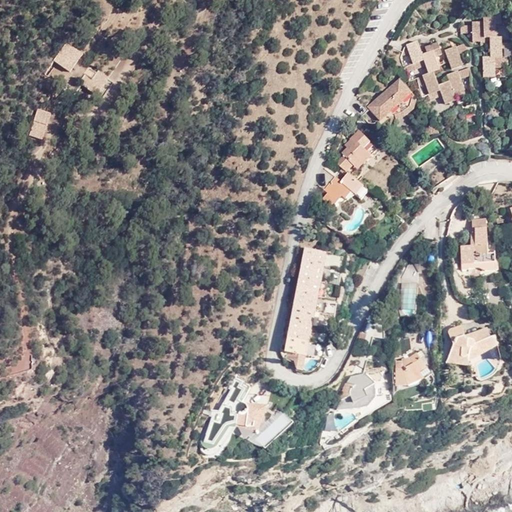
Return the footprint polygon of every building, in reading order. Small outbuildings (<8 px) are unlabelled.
[(500,26),(500,21),(500,12),(486,12),(487,19),(483,19),(483,23),(471,23),(471,26),(460,27),(460,34),(472,33),(472,42),(480,42),(480,46),(490,46),(490,58),(482,58),(483,78),(494,78),(494,66),(501,66),(501,58),(501,49),(501,44),(500,38),(495,38),(495,26),(500,26)] [(83,53),(67,42),(55,59),(71,71),(83,53)] [(406,46),(412,64),(414,70),(425,66),(428,74),(422,77),(424,83),(428,95),(439,91),(441,96),(444,105),(455,101),(453,94),(464,90),(460,79),(469,76),(468,68),(446,76),(449,82),(437,86),(433,73),(439,70),(435,57),(440,55),(436,44),(424,48),(426,55),(422,56),(417,42),(406,46)] [(462,45),(455,48),(457,55),(466,51),(462,45)] [(457,55),(455,48),(444,51),(451,70),(461,66),(457,55)] [(414,70),(412,64),(403,68),(405,73),(414,70)] [(116,81),(93,65),(79,84),(102,101),(116,81)] [(424,83),(422,77),(416,78),(418,86),(424,83)] [(398,80),(392,85),(399,92),(395,95),(401,101),(409,96),(411,94),(398,80)] [(399,92),(392,85),(367,106),(379,121),(389,112),(394,118),(401,116),(404,114),(411,108),(413,100),(409,96),(401,101),(395,95),(399,92)] [(430,100),(441,96),(439,91),(428,95),(430,100)] [(401,116),(394,118),(395,120),(404,117),(413,110),(415,101),(413,100),(411,108),(404,114),(401,116)] [(28,135),(41,139),(47,126),(48,127),(52,115),(45,112),(38,110),(33,121),(28,135)] [(341,154),(344,157),(351,165),(356,170),(376,151),(358,132),(349,140),(352,144),(346,149),(341,154)] [(343,146),(346,149),(352,144),(349,140),(343,146)] [(344,157),(336,164),(344,172),(351,165),(344,157)] [(439,188),(446,182),(434,168),(428,173),(439,188)] [(360,200),(367,191),(347,174),(340,183),(334,178),(323,192),(326,194),(322,200),(331,208),(340,197),(346,189),(350,192),(360,200)] [(344,200),(350,192),(346,189),(340,197),(344,200)] [(485,221),(470,221),(471,234),(473,234),(474,248),(460,249),(461,270),(494,269),(494,255),(487,255),(485,221)] [(305,249),(285,354),(287,354),(304,357),(305,357),(325,253),(305,249)] [(487,331),(478,333),(480,338),(465,342),(464,338),(461,328),(448,332),(447,334),(448,337),(449,339),(454,341),(446,360),(468,363),(467,358),(467,355),(470,350),(474,346),(475,346),(480,357),(482,355),(497,347),(495,338),(490,339),(487,331)] [(414,337),(414,329),(403,329),(403,339),(414,337)] [(480,338),(478,333),(464,338),(465,342),(480,338)] [(301,372),(304,357),(287,354),(286,361),(292,363),(295,372),(301,372)] [(423,366),(416,354),(400,365),(395,366),(395,385),(406,385),(412,382),(419,373),(417,371),(423,366)] [(351,378),(344,386),(340,401),(337,410),(368,407),(374,399),(373,385),(363,376),(351,378)] [(219,412),(204,409),(202,413),(210,417),(201,442),(203,448),(210,451),(216,448),(229,429),(237,427),(259,433),(268,405),(243,402),(250,389),(249,384),(236,378),(227,387),(231,390),(219,412)]
